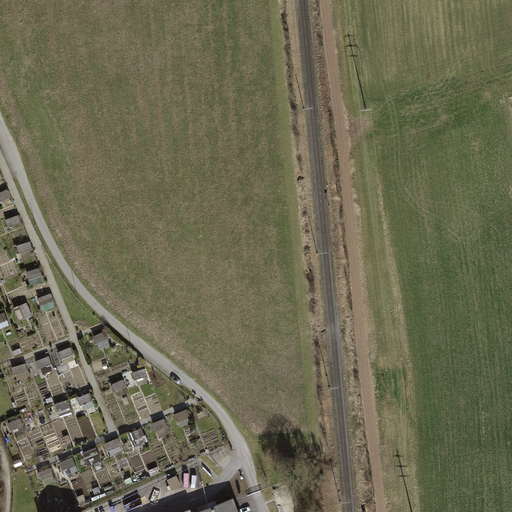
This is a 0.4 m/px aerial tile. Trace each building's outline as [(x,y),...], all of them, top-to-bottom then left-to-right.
[(9,189),(0,192),(0,200),(12,197),(9,189)] [(9,226),(22,222),(20,216),(7,220),(9,226)] [(31,241),(18,245),(22,258),(34,254),(31,241)] [(29,269),(31,283),(45,281),(42,267),(29,269)] [(44,310),(57,306),(52,291),(39,296),(44,310)] [(21,320),(34,315),(29,302),(16,306),(21,320)] [(6,311),(0,313),(0,328),(11,325),(6,311)] [(73,347),(61,350),(65,362),(76,359),(73,347)] [(43,374),(56,369),(50,355),(37,360),(43,374)] [(27,362),(14,366),(18,380),(31,376),(27,362)] [(135,384),(149,383),(148,369),(135,369),(135,384)] [(113,382),(115,389),(127,387),(125,379),(113,382)] [(92,393),(80,395),(80,403),(93,402),(92,393)] [(59,416),(73,413),(70,400),(56,403),(59,416)] [(189,408),(177,411),(180,426),(193,423),(189,408)] [(8,422),(13,436),(27,431),(21,417),(8,422)] [(158,436),(171,433),(167,418),(155,421),(158,436)] [(130,432),(135,446),(148,441),(143,427),(130,432)] [(105,443),(111,455),(124,449),(119,437),(105,443)] [(97,445),(83,451),(90,466),(104,460),(97,445)] [(63,463),(67,475),(79,471),(75,458),(63,463)] [(52,468),(40,472),(45,485),(57,481),(52,468)] [(237,511),(233,500),(201,511),(237,511)]
